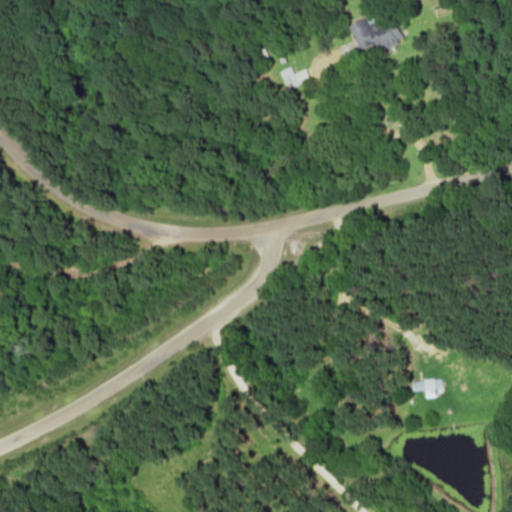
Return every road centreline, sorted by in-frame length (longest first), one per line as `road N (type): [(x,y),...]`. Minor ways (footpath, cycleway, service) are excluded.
road 1 (residential): [(0,444),(137,370),(259,284),(270,262),(269,226)]
road 2 (tertiary): [(269,226),(170,229),(104,214),(40,176),(0,133)]
road 3 (tertiary): [(269,226),(511,170)]
